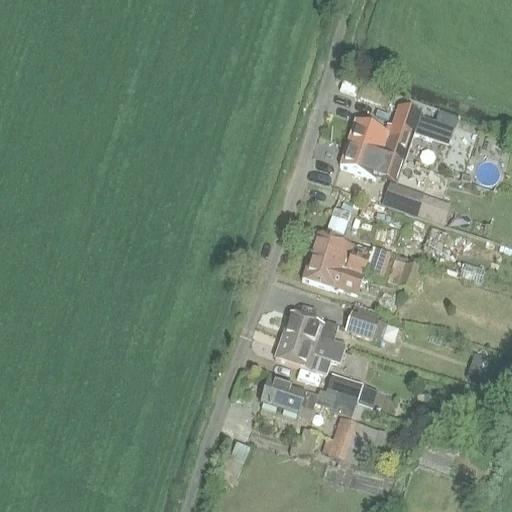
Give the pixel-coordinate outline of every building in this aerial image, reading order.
[(347,147),(402,166),(411,137),(428,142),(434,125),(418,120),(419,117),(398,110),(392,130),(390,136),(355,124),(347,147)] [(453,132),(434,125),(428,142),(447,149),(453,132)] [(347,147),(339,170),(390,187),(390,186),(394,188),(402,166),(347,147)] [(390,187),(384,202),(420,216),(426,200),(394,188),(390,186),(390,187)] [(432,243),(448,247),(451,235),(436,230),(432,243)] [(370,259),(351,252),(352,249),(317,237),(309,260),(363,279),(380,284),(389,257),(372,251),(370,259)] [(301,283),(336,295),(337,292),(356,299),(363,279),(309,260),(301,283)] [(404,268),(397,289),(413,295),(420,274),(404,268)] [(344,334),(371,343),(377,324),(351,315),(345,333),(344,334)] [(333,344),(337,330),(325,326),(325,328),(290,317),(282,340),(317,352),(315,359),(330,364),(340,368),(346,348),(333,344)] [(315,359),(317,352),(282,340),(274,363),(325,380),(330,364),(315,359)] [(466,382),(505,394),(511,372),(511,368),(474,356),(466,382)] [(297,418),(299,412),(311,416),(314,407),(332,413),(337,396),(326,392),(325,395),(318,393),(316,400),(290,392),(292,386),(269,378),(267,384),(260,406),(297,418)] [(326,392),(337,396),(358,403),(362,391),(363,390),(363,388),(331,378),(331,379),(326,392)] [(423,403),(433,402),(432,394),(422,395),(423,403)] [(476,431),(446,419),(439,436),(469,448),(476,431)] [(366,471),(378,435),(340,423),(334,444),(326,441),(321,457),(366,471)] [(320,437),(304,432),(297,452),(313,458),(320,437)] [(450,472),(458,449),(429,439),(421,462),(450,472)] [(228,463),(223,476),(237,481),(242,469),(228,463)]
